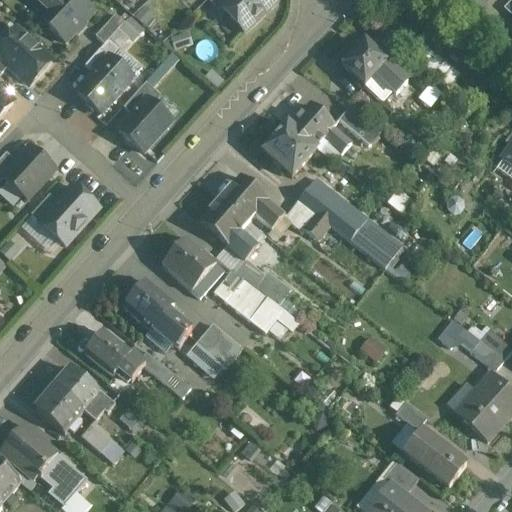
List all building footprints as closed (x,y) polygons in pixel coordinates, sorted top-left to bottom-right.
[(93,16),(76,0),(46,0),(40,7),(48,14),(40,23),(65,46),(93,16)] [(210,0),(207,4),(218,14),(221,12),(220,11),(231,0),(210,0)] [(231,0),(220,11),(221,12),(244,35),(275,5),(270,0),(231,0)] [(511,1),(503,11),(511,19),(511,1)] [(115,18),(95,40),(104,49),(109,43),(124,26),(115,18)] [(51,66),(15,33),(0,50),(0,62),(8,70),(29,89),(51,66)] [(470,66),(433,36),(423,48),(460,79),(470,66)] [(104,49),(84,71),(92,79),(109,61),(109,62),(118,52),(109,43),(104,49)] [(407,87),(364,47),(349,63),(349,62),(341,70),(348,76),(382,107),(392,96),(396,99),(407,87)] [(460,79),(423,48),(412,62),(449,93),(460,79)] [(109,62),(109,61),(92,79),(76,97),(100,118),(141,73),(118,52),(109,62)] [(0,78),(0,79),(8,70),(0,62),(0,78)] [(160,99),(145,86),(123,111),(132,119),(146,103),(152,108),(160,99)] [(0,121),(13,107),(0,95),(0,121)] [(152,108),(146,103),(132,119),(118,134),(143,157),(171,126),(152,108)] [(334,131),(309,110),(290,131),(315,153),(323,144),(341,159),(351,148),(333,133),(334,131)] [(368,129),(350,113),(339,124),(358,141),(368,129)] [(368,129),(358,141),(368,150),(379,137),(369,128),(368,129)] [(290,131),(287,129),(275,143),(272,140),(260,154),(273,165),(273,166),(282,174),(292,182),(316,155),(315,153),(290,131)] [(511,147),(500,163),(502,164),(497,172),(511,183),(511,147)] [(55,174),(30,152),(16,167),(2,183),(2,184),(27,206),(55,174)] [(6,157),(0,163),(0,186),(2,184),(2,183),(16,167),(6,157)] [(268,206),(240,182),(220,204),(248,228),(255,220),(272,234),(284,221),(268,206)] [(402,251),(316,183),(298,206),(317,221),(356,251),(356,252),(385,274),(402,251)] [(58,207),(39,228),(65,250),(98,213),(73,190),(58,207)] [(49,199),(31,219),(39,228),(58,207),(49,199)] [(248,228),(220,204),(200,227),(228,251),(244,265),(257,251),(241,237),(248,228)] [(317,221),(298,206),(284,222),(303,237),(304,235),(317,221)] [(356,251),(317,221),(304,235),(318,246),(324,238),(332,244),(333,243),(352,257),(356,252),(356,251)] [(223,277),(186,243),(162,270),(199,304),(223,277)] [(291,295),(267,277),(264,281),(252,269),(249,273),(241,268),(234,276),(279,310),(291,295)] [(268,304),(232,275),(214,298),(224,306),(250,327),(268,304)] [(151,281),(127,309),(174,348),(192,325),(176,312),(182,306),(151,281)] [(268,304),(250,327),(265,338),(283,315),(268,304)] [(480,343),(487,333),(476,325),(469,335),(480,343)] [(240,353),(212,330),(196,349),(223,373),(240,353)] [(479,346),(465,334),(457,344),(471,356),(479,346)] [(511,357),(511,354),(490,335),(479,346),(505,366),(511,357)] [(139,366),(103,337),(85,359),(113,382),(106,389),(119,400),(130,387),(131,387),(144,373),(145,371),(139,366)] [(377,364),(384,354),(369,342),(362,352),(377,364)] [(505,366),(479,346),(471,356),(470,357),(495,376),(505,366)] [(172,379),(146,359),(139,366),(145,371),(144,373),(163,389),(172,379)] [(105,401),(71,374),(56,393),(84,416),(89,420),(105,401)] [(511,396),(492,378),(455,419),(487,447),(511,419),(511,396)] [(194,397),(172,379),(163,389),(182,404),(187,407),(194,397)] [(26,383),(17,398),(32,407),(41,392),(26,383)] [(84,416),(56,393),(36,416),(64,439),(69,433),(73,437),(81,428),(77,424),(84,416)] [(426,424),(404,408),(395,420),(416,436),(426,424)] [(112,444),(94,428),(82,442),(100,458),(112,444)] [(64,511),(87,485),(57,460),(58,459),(24,430),(0,456),(0,458),(27,480),(26,481),(34,487),(38,481),(53,494),(48,499),(63,511),(64,511)] [(466,470),(421,436),(404,458),(448,493),(466,470)] [(396,467),(383,484),(389,488),(390,487),(406,500),(418,484),(396,467)] [(21,488),(0,471),(0,511),(5,507),(10,511),(11,511),(17,505),(11,500),(21,488)] [(421,511),(406,500),(390,487),(389,488),(370,511),(421,511)] [(161,511),(187,511),(194,505),(180,492),(161,511)]
